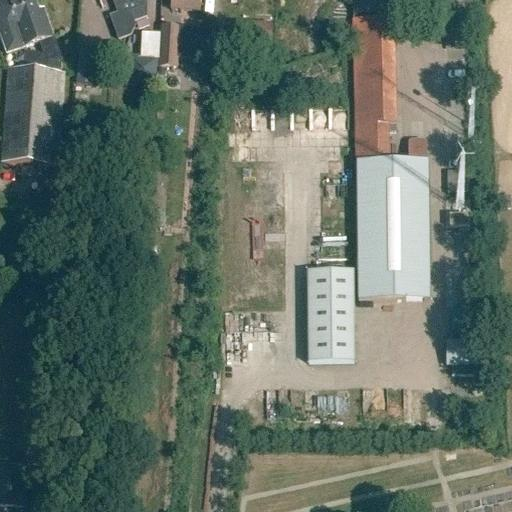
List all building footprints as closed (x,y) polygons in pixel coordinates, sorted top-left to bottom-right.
[(7,71),(1,165),(57,169),(64,76),(60,75),(61,63),(57,63),(50,41),(53,40),(44,16),(39,18),(32,0),(19,0),(14,2),(22,24),(16,26),(25,50),(39,45),(43,57),(25,56),(24,73),(7,71)] [(126,1),(125,0),(98,0),(99,2),(105,0),(111,0),(122,28),(127,26),(129,30),(135,28),(126,1)] [(125,0),(126,1),(135,28),(141,26),(140,22),(145,20),(140,7),(143,6),(145,4),(145,0),(125,0)] [(171,0),(170,12),(200,15),(200,0),(171,0)] [(352,0),(353,18),(376,17),(376,0),(352,0)] [(14,2),(0,6),(0,36),(7,56),(25,50),(16,26),(22,24),(14,2)] [(387,136),(395,135),(395,128),(393,21),(353,22),(354,70),(356,166),(357,166),(358,304),(429,304),(427,164),(426,164),(426,147),(426,145),(423,143),(411,143),(408,145),(408,147),(409,164),(388,165),(387,136)] [(271,28),(232,26),(232,47),(270,49),(271,28)] [(178,71),(180,30),(160,29),(158,70),(178,71)] [(156,91),(157,60),(127,58),(125,90),(156,91)] [(353,273),(308,273),(309,366),(353,366),(353,273)] [(443,372),(486,370),(485,342),(442,343),(443,372)] [(26,471),(0,469),(0,507),(23,510),(26,471)]
